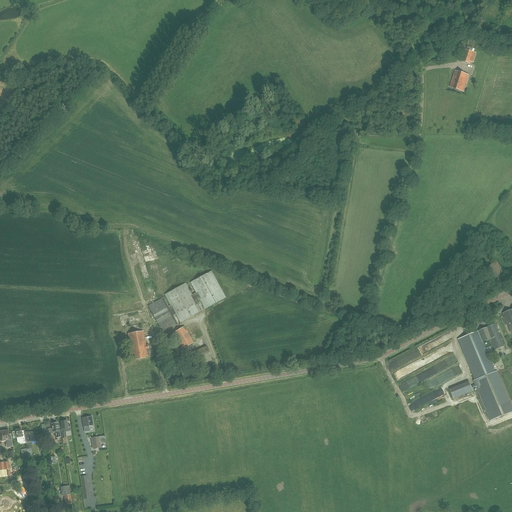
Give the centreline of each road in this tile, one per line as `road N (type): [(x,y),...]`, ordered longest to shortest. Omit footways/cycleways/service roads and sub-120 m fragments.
road 1 (unclassified): [(0,421),(359,363),(511,293)]
road 2 (track): [(0,203),(50,207),(91,225),(132,226),(368,316)]
